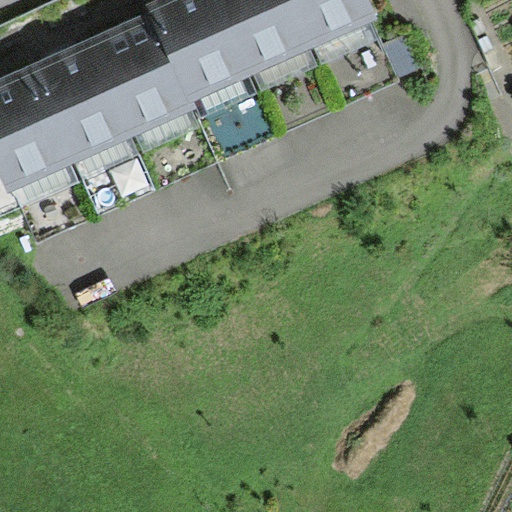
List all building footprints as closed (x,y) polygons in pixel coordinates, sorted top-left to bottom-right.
[(196,105),(253,78),(215,0),(166,0),(144,11),(145,14),(190,108),(196,105)] [(215,0),(253,78),(312,50),(288,0),(215,0)] [(288,0),(312,50),(377,22),(367,0),(288,0)] [(87,42),(133,140),(198,109),(196,105),(190,108),(145,14),(120,26),(87,42)] [(28,70),(74,168),(133,140),(87,42),(60,54),(28,70)] [(0,178),(9,198),(74,168),(28,70),(1,82),(0,82),(0,178)]
